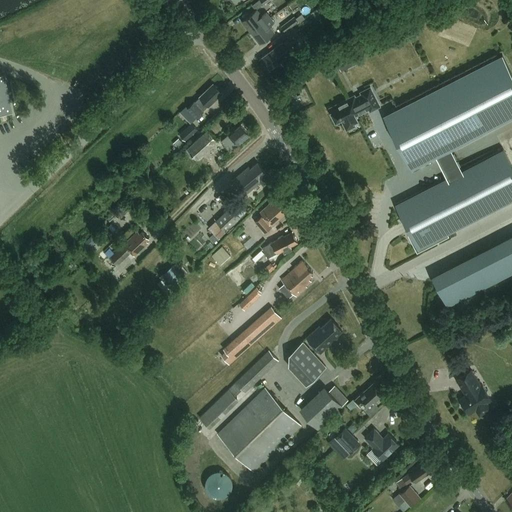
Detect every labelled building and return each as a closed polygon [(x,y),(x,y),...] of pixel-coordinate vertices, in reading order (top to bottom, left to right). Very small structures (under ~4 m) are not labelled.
[(256,10),(242,20),(251,32),(270,19),(265,12),(261,16),(256,10)] [(285,32),(298,22),(294,17),(281,27),(285,32)] [(270,19),(251,32),(259,44),(274,33),(269,26),(273,23),(270,19)] [(281,44),(259,59),(268,71),(303,45),(299,39),(285,49),(281,44)] [(353,53),(337,59),(341,70),(357,64),(353,53)] [(385,117),(412,171),(437,158),(448,180),(463,172),(452,151),(511,119),(511,74),(503,57),(385,117)] [(4,76),(0,76),(0,115),(11,113),(4,76)] [(194,102),(187,108),(195,118),(202,111),(202,110),(207,106),(207,107),(221,94),(217,90),(217,88),(216,86),(214,86),(213,84),(199,97),(199,98),(194,102)] [(354,96),(330,109),(336,121),(341,118),(345,126),(347,130),(354,126),(352,122),(357,120),(355,116),(360,113),(369,109),(370,111),(379,106),(370,88),(361,93),(362,95),(355,99),(354,96)] [(192,123),(180,135),(185,141),(198,130),(192,123)] [(237,145),(249,135),(244,128),(244,126),(242,123),(234,129),(232,127),(226,132),(228,134),(220,141),(229,151),(236,145),(237,145)] [(207,130),(186,149),(197,161),(218,142),(207,130)] [(308,151),(314,162),(318,159),(313,149),(308,151)] [(448,180),(396,206),(418,249),(511,200),(511,166),(504,151),(463,172),(448,180)] [(249,168),(233,181),(244,195),(260,182),(263,185),(270,179),(258,163),(250,169),(249,168)] [(270,205),(261,213),(263,216),(256,222),(265,232),(284,216),(283,214),(289,209),(280,198),(271,206),(270,205)] [(124,203),(116,211),(121,216),(129,209),(124,203)] [(231,208),(208,229),(219,239),(241,218),(231,208)] [(147,241),(149,239),(142,232),(140,235),(138,232),(124,245),(124,244),(109,258),(117,266),(131,252),(134,256),(148,243),(147,241)] [(295,238),(293,236),(292,232),(283,237),(283,236),(278,238),(278,239),(277,240),(266,246),(262,248),(268,258),(272,256),(282,251),(284,254),(291,251),(290,247),(297,243),(296,242),(296,239),(295,238)] [(511,237),(433,277),(447,305),(511,271),(511,237)] [(222,246),(212,256),(220,265),(230,256),(222,246)] [(311,274),(313,272),(302,260),(293,268),(294,269),(282,280),(297,296),(306,287),(305,286),(311,281),(309,279),(312,276),(311,274)] [(163,272),(173,283),(185,273),(175,262),(163,272)] [(242,290),(249,283),(235,267),(227,273),(242,290)] [(44,281),(51,295),(62,291),(55,276),(44,281)] [(256,287),(239,303),(245,310),(262,293),(256,287)] [(228,363),(283,318),(272,305),(222,347),(225,350),(221,354),(228,363)] [(307,338),(318,349),(321,346),(324,349),(333,340),(332,339),(342,330),(331,319),(321,327),(320,326),(307,338)] [(289,365),(306,384),(326,367),(303,342),(289,354),(289,365)] [(269,351),(235,383),(199,418),(210,429),(239,401),(235,397),(242,390),(245,393),(279,360),(269,351)] [(460,400),(461,403),(461,406),(463,410),(466,411),(468,414),(476,409),(480,415),(488,410),(484,404),(491,400),(482,385),(480,387),(471,371),(457,380),(467,396),(460,400)] [(354,400),(347,405),(351,410),(357,404),(360,408),(363,405),(366,407),(372,401),(374,403),(384,393),(375,383),(366,392),(365,391),(354,401),(354,400)] [(300,409),(318,430),(349,401),(335,386),(329,391),(325,386),(300,409)] [(217,434),(254,473),(302,426),(265,388),(217,434)] [(335,437),(350,453),(361,443),(346,427),(335,437)] [(374,448),(373,450),(383,460),(399,445),(389,434),(384,439),(375,429),(365,439),(374,448)] [(410,473),(402,478),(406,484),(414,479),(416,481),(419,479),(420,480),(423,478),(422,477),(430,471),(423,461),(409,471),(410,473)] [(222,471),(220,471),(217,471),(215,472),(213,473),(211,474),(209,476),(208,478),(207,480),(206,482),(206,485),(206,487),(207,490),(208,492),(209,494),(211,495),(213,497),(215,498),(217,498),(220,499),(222,498),(225,498),(227,497),(229,495),(231,494),(232,492),(233,490),(234,487),(234,485),(234,482),(233,480),(232,478),(231,476),(229,474),(227,473),(225,472),(222,471)] [(400,493),(392,499),(403,511),(410,506),(421,497),(410,485),(400,493)]
